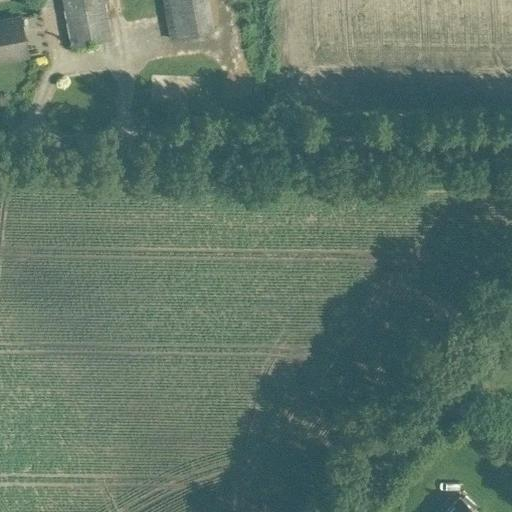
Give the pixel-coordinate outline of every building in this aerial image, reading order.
[(111,39),(107,19),(103,0),(62,0),(66,17),(70,41),(69,41),(70,44),(71,44),(72,46),(111,39)] [(213,31),(210,11),(207,0),(163,0),(167,19),(171,38),(213,31)] [(0,59),(27,55),(23,35),(20,17),(0,20),(0,59)] [(199,99),(200,75),(151,74),(150,98),(199,99)] [(463,498),(460,495),(445,511),(478,511),(474,507),(476,505),(465,495),(463,498)]
